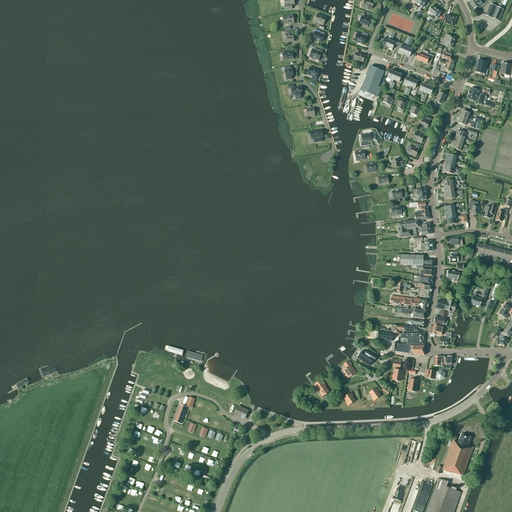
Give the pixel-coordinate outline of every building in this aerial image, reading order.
[(292,6),(295,5),(293,0),(283,0),(285,10),(292,9),(292,6)] [(374,1),(370,0),(367,0),(367,1),(365,0),(364,0),(362,7),(368,10),(369,8),(372,9),(374,1)] [(426,2),(423,0),(420,0),(415,8),(416,9),(418,6),(419,5),(422,7),(426,2)] [(480,5),(481,4),(479,1),(480,0),(472,0),(469,2),(474,9),(479,6),(480,5),(480,6),(480,5)] [(486,15),(498,21),(503,10),(490,4),(486,15)] [(430,19),(430,18),(432,16),(432,15),(437,10),(432,6),(428,11),(431,14),(430,15),(428,17),(426,19),(428,21),(430,19)] [(441,13),(437,10),(432,15),(437,19),(441,13)] [(317,14),(314,22),(323,25),(326,18),(317,14)] [(294,23),(293,15),(282,17),(284,25),(294,23)] [(456,18),(448,15),(445,24),(453,26),(456,18)] [(368,27),(371,19),(364,17),(361,16),(358,24),(368,27)] [(287,42),(294,41),(292,31),(285,32),(287,42)] [(325,32),(321,31),(320,34),(315,32),(312,40),(321,43),(325,32)] [(381,45),(386,47),(393,31),(391,31),(388,36),(389,36),(387,40),(384,38),(381,45)] [(395,32),(393,31),(386,47),(392,50),(395,43),(392,41),(393,38),(395,32)] [(357,42),(364,45),(367,37),(360,34),(357,42)] [(407,48),(408,44),(411,39),(408,38),(406,43),(405,47),(401,45),(398,52),(404,55),(407,48)] [(312,58),(319,61),(323,50),(317,48),(316,51),(315,50),(312,58)] [(410,57),(412,50),(407,48),(404,55),(410,57)] [(282,52),(283,60),(293,59),(292,50),(282,52)] [(416,59),(421,62),(426,51),(423,50),(422,53),(423,54),(422,55),(418,54),(416,59)] [(427,55),(428,52),(426,51),(421,62),(427,64),(430,65),(433,56),(429,54),(427,58),(425,57),(426,55),(427,55)] [(356,52),(353,60),(363,63),(366,55),(356,52)] [(445,65),(453,67),(455,62),(449,60),(451,56),(444,54),(443,58),(447,59),(446,62),(443,61),(442,64),(445,65)] [(486,69),(487,63),(478,60),(476,66),(486,69)] [(499,77),(503,77),(504,75),(510,76),(511,65),(501,63),(499,77)] [(444,70),(451,72),(453,67),(445,65),(442,64),(440,70),(444,71),(444,70)] [(381,88),(378,87),(384,72),(370,66),(360,90),(375,96),(375,95),(378,97),(381,88)] [(484,75),(486,69),(476,66),(475,72),(484,75)] [(310,67),(307,75),(317,78),(319,70),(310,67)] [(286,80),(291,80),(291,77),(293,77),(292,69),(291,69),(285,70),(286,80)] [(391,71),(388,78),(391,79),(388,87),(390,88),(392,83),(393,80),(396,73),(391,71)] [(399,82),(402,75),(396,73),(393,80),(399,82)] [(407,85),(409,86),(412,79),(406,77),(403,84),(407,85)] [(415,89),(418,82),(412,79),(409,86),(408,89),(406,95),(408,96),(410,90),(411,87),(415,89)] [(419,90),(425,93),(428,86),(422,84),(419,90)] [(302,95),(301,86),(293,88),(293,85),(288,85),(289,88),(291,88),(292,95),(295,95),(295,99),(301,98),(301,95),(302,95)] [(428,86),(425,93),(424,95),(423,97),(422,101),(424,102),(427,94),(431,95),(433,88),(428,86)] [(478,94),(479,91),(470,88),(468,93),(472,94),(471,96),(484,100),(485,100),(486,100),(486,98),(486,97),(480,95),(479,95),(478,94)] [(435,102),(442,105),(446,95),(439,92),(436,100),(433,99),(431,104),(434,105),(435,102)] [(472,94),(468,93),(466,99),(475,102),(475,103),(477,104),(477,102),(478,103),(482,105),(483,100),(484,100),(471,96),(472,94)] [(382,102),(390,105),(392,98),(384,95),(382,102)] [(396,105),(395,108),(403,111),(406,104),(396,100),(394,104),(396,105)] [(410,112),(409,113),(417,116),(420,109),(412,106),(412,107),(410,106),(408,111),(410,112)] [(306,109),(307,117),(315,116),(314,108),(306,109)] [(469,113),(462,111),(460,117),(472,121),(473,119),(470,118),(469,118),(468,118),(469,113)] [(476,122),(472,121),(460,117),(458,123),(465,125),(467,121),(468,122),(468,124),(471,125),(470,127),(473,128),(476,122)] [(420,127),(427,129),(430,122),(423,119),(420,127)] [(321,138),(323,138),(322,130),(310,131),(311,140),(316,139),(316,143),(322,142),(321,138)] [(415,132),(412,140),(421,143),(425,133),(421,131),(420,134),(415,132)] [(457,131),(455,136),(464,140),(464,139),(465,136),(470,137),(471,135),(466,133),(466,134),(457,131)] [(361,135),(363,144),(372,142),(370,133),(361,135)] [(468,143),(469,141),(464,139),(464,140),(455,136),(453,142),(462,145),(463,141),(468,143)] [(462,145),(453,142),(451,148),(460,151),(461,147),(466,149),(467,146),(462,145)] [(416,157),(419,149),(409,146),(407,152),(409,153),(409,155),(416,157)] [(354,152),(356,161),(365,160),(364,151),(354,152)] [(456,156),(447,154),(445,160),(455,162),(456,158),(461,159),(462,157),(456,156)] [(403,166),(402,161),(400,162),(399,159),(391,161),(392,168),(403,166)] [(455,162),(445,160),(444,166),(454,168),(454,167),(455,164),(460,165),(460,163),(455,162)] [(366,164),(367,173),(377,172),(375,163),(366,164)] [(454,167),(454,168),(444,166),(442,172),(452,174),(453,170),(458,171),(459,169),(454,167)] [(378,177),(379,185),(389,184),(387,175),(378,177)] [(452,180),(443,181),(443,188),(453,186),(453,182),(458,182),(457,179),(452,180)] [(458,188),(458,185),(453,186),(443,188),(444,193),(454,192),(453,188),(458,188)] [(410,196),(411,196),(426,194),(425,189),(414,190),(413,187),(409,187),(410,196)] [(401,189),(392,191),(394,203),(400,202),(399,199),(403,198),(401,189)] [(445,200),(455,198),(454,196),(463,195),(462,191),(454,192),(444,193),(445,200)] [(409,208),(417,207),(421,207),(421,208),(421,212),(414,213),(415,221),(428,219),(427,208),(425,208),(425,202),(409,204),(409,208)] [(454,212),(454,211),(454,208),(459,207),(458,204),(453,205),(453,206),(444,207),(445,213),(454,212)] [(471,213),(477,215),(480,206),(473,205),(471,213)] [(490,208),(486,207),(483,217),(490,218),(491,214),(494,215),(496,207),(490,205),(490,208)] [(391,208),(393,217),(402,215),(401,206),(391,208)] [(503,216),(506,216),(508,210),(503,209),(502,212),(498,211),(496,220),(501,222),(503,216)] [(446,219),(455,218),(455,217),(455,214),(460,213),(459,210),(454,211),(454,212),(445,213),(446,219)] [(461,219),(460,216),(455,217),(455,218),(446,219),(447,225),(457,224),(456,219),(461,219)] [(416,230),(415,228),(419,227),(418,220),(403,222),(404,223),(397,223),(399,238),(416,236),(416,230)] [(421,232),(422,236),(431,234),(429,223),(423,224),(423,225),(420,226),(421,229),(417,230),(418,232),(421,232)] [(459,244),(459,247),(462,246),(461,239),(458,239),(458,238),(449,239),(450,246),(459,244)] [(424,242),(425,243),(420,244),(421,251),(425,251),(425,252),(432,251),(432,241),(424,242)] [(480,256),(482,257),(483,254),(482,253),(485,245),(478,243),(476,252),(481,253),(480,256)] [(489,255),(491,247),(485,245),(482,253),(483,254),(487,255),(486,258),(489,259),(489,255)] [(496,257),(498,249),(491,247),(489,255),(494,256),(493,261),(495,262),(496,257)] [(503,259),(505,250),(498,249),(496,257),(501,258),(500,262),(502,262),(503,259)] [(510,260),(511,252),(505,250),(503,259),(508,260),(507,263),(509,264),(510,260)] [(458,257),(458,254),(449,254),(449,256),(449,263),(458,263),(458,260),(462,260),(462,256),(458,257)] [(416,269),(422,269),(422,266),(430,267),(434,267),(434,260),(423,260),(423,256),(400,255),(400,265),(416,265),(416,269)] [(433,277),(434,270),(426,269),(423,268),(423,270),(422,270),(421,271),(420,276),(427,277),(433,277)] [(461,273),(464,274),(465,270),(463,270),(457,268),(456,272),(448,270),(447,279),(451,280),(451,281),(454,282),(454,281),(457,281),(458,278),(460,278),(461,273)] [(419,283),(432,285),(433,278),(420,276),(419,283)] [(481,295),(474,293),(470,304),(480,307),(481,304),(483,305),(489,290),(483,288),(481,295)] [(431,291),(421,289),(419,289),(418,294),(420,294),(419,296),(430,298),(431,291)] [(429,301),(425,301),(420,300),(419,307),(422,307),(422,310),(427,311),(429,301)] [(438,300),(436,308),(446,311),(451,312),(452,312),(454,313),(454,311),(455,311),(456,307),(456,306),(455,306),(456,304),(454,304),(455,302),(453,302),(446,300),(446,302),(438,300)] [(507,316),(509,313),(511,307),(506,303),(498,314),(505,318),(506,318),(508,316),(507,316)] [(424,319),(425,312),(416,310),(412,310),(411,310),(401,309),(401,313),(408,314),(409,311),(414,312),(413,318),(424,319)] [(435,317),(434,323),(443,325),(446,326),(448,320),(446,320),(448,313),(450,313),(451,312),(446,311),(446,312),(441,311),(439,318),(435,317)] [(418,321),(410,320),(409,327),(424,329),(425,322),(418,321)] [(508,338),(511,332),(511,324),(510,323),(502,333),(506,336),(508,338)] [(442,336),(444,326),(434,324),(431,334),(436,335),(437,335),(442,336)] [(414,333),(414,327),(391,325),(390,332),(393,332),(393,333),(399,334),(399,331),(414,333)] [(508,340),(504,338),(506,336),(502,333),(501,332),(499,330),(495,335),(498,337),(499,335),(500,336),(498,339),(497,344),(504,345),(508,340)] [(451,343),(451,337),(451,333),(446,332),(446,337),(445,337),(445,338),(439,337),(439,339),(439,345),(448,346),(448,343),(451,343)] [(384,341),(392,342),(393,334),(385,333),(384,341)] [(401,334),(401,339),(407,339),(407,345),(413,345),(419,345),(424,345),(424,333),(416,334),(401,334)] [(397,344),(397,343),(394,343),(393,343),(392,350),(394,351),(396,352),(409,354),(416,354),(416,355),(415,355),(415,356),(424,356),(424,346),(410,346),(410,345),(407,345),(402,344),(400,344),(397,344)] [(184,350),(167,345),(166,351),(183,355),(184,350)] [(377,357),(366,350),(365,353),(362,351),(357,358),(369,366),(373,360),(374,361),(377,357)] [(202,356),(189,351),(187,357),(200,361),(202,356)] [(451,365),(452,365),(452,357),(447,357),(444,357),(440,357),(435,357),(434,366),(439,366),(439,367),(442,367),(442,369),(451,369),(451,365)] [(346,376),(347,379),(355,373),(349,366),(351,365),(348,361),(343,365),(345,369),(342,371),(343,371),(347,375),(346,376)] [(394,370),(392,380),(401,382),(403,371),(398,370),(398,367),(400,368),(401,363),(393,361),(393,366),(396,367),(395,370),(394,370)] [(40,372),(42,378),(51,375),(58,372),(56,367),(40,372)] [(434,379),(434,376),(436,377),(440,380),(444,378),(445,374),(441,371),(437,372),(435,372),(435,371),(427,370),(425,378),(434,379)] [(29,383),(26,378),(11,387),(14,391),(24,385),(29,383)] [(146,387),(151,388),(152,384),(155,385),(156,383),(161,384),(162,379),(158,378),(157,380),(152,379),(151,383),(147,382),(146,387)] [(407,391),(416,392),(418,380),(409,379),(407,391)] [(320,395),(322,397),(329,392),(324,386),(325,385),(321,380),(314,385),(318,389),(322,393),(320,395)] [(384,386),(382,390),(388,394),(390,391),(384,386)] [(372,399),(373,401),(381,396),(378,392),(379,391),(376,388),(369,393),(373,398),(372,399)] [(346,403),(348,406),(355,401),(352,397),(353,396),(351,392),(343,398),(347,403),(346,403)] [(195,399),(189,397),(186,406),(191,408),(195,399)] [(173,421),(180,424),(187,407),(180,404),(173,421)] [(233,415),(244,420),(246,416),(249,411),(237,406),(233,415)] [(457,474),(463,476),(473,448),(467,446),(470,438),(461,434),(458,442),(453,440),(443,468),(438,466),(436,472),(440,474),(441,470),(457,475),(457,474)] [(453,511),(460,493),(446,487),(448,482),(439,479),(426,511),(453,511)]
